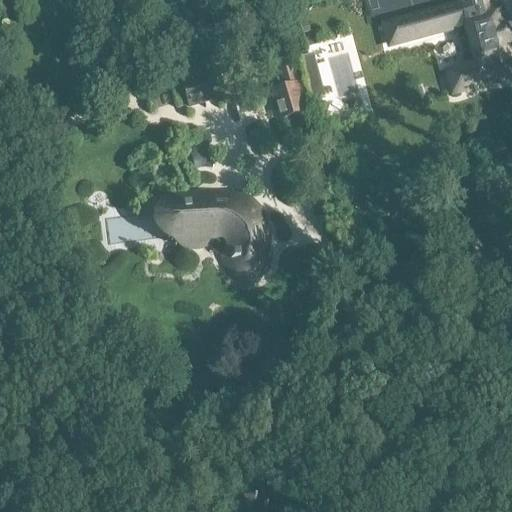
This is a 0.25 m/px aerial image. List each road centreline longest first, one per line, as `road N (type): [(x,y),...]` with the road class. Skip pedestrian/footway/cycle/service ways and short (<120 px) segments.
road 1 (residential): [(511,465),(466,231),(511,174)]
road 2 (track): [(309,304),(350,344),(451,231),(466,231)]
